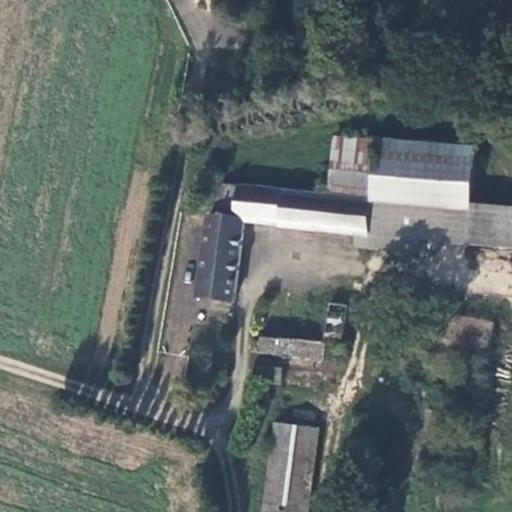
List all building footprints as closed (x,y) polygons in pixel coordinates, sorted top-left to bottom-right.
[(337,128),(330,189),(370,194),(375,131),(337,128)] [(467,138),(375,131),(370,194),(433,199),(435,192),(465,195),(467,138)] [(370,194),(330,189),(219,176),(216,205),(206,210),(194,286),(224,291),(232,289),(241,212),(367,226),(370,194)] [(418,247),(419,233),(511,239),(511,198),(465,195),(435,192),(433,199),(370,194),(367,226),(368,243),(418,247)] [(321,334),(327,293),(265,284),(257,325),(321,334)] [(343,295),(327,293),(321,334),(337,336),(343,295)] [(436,304),(415,300),(407,338),(429,342),(436,304)] [(445,339),(486,349),(492,324),(452,313),(445,339)] [(318,349),(321,334),(257,325),(256,339),(318,349)] [(443,367),(440,381),(474,385),(475,370),(463,368),(453,359),(443,367)] [(418,403),(415,454),(432,456),(436,405),(418,403)] [(304,511),(310,419),(266,416),(257,511),(304,511)]
